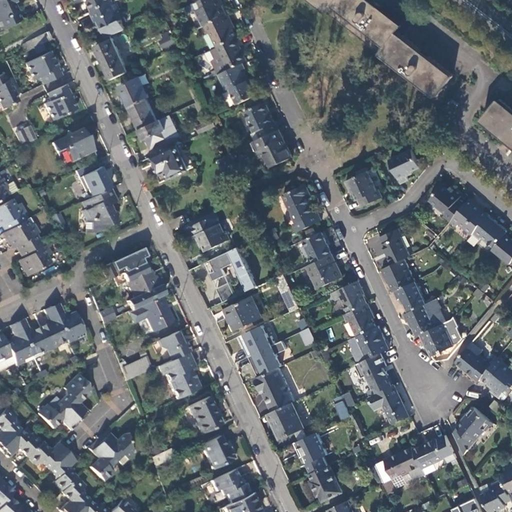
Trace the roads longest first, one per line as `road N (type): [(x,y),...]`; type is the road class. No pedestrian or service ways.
road 1 (residential): [(294,511),(155,227)]
road 2 (residential): [(155,227),(50,0)]
road 3 (residential): [(511,212),(450,164),(407,204),(350,230)]
road 4 (residential): [(350,230),(425,385),(443,391)]
road 5 (residential): [(77,285),(118,389),(113,407),(70,448)]
road 6 (residential): [(243,0),(315,154)]
